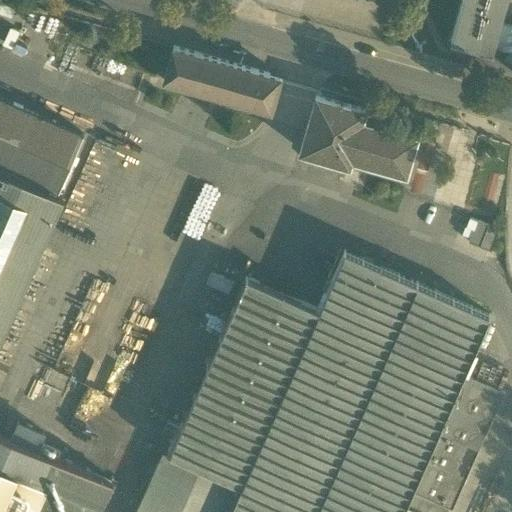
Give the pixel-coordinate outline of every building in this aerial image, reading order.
[(491,52),(494,43),(500,22),(505,0),(461,0),(450,40),(491,52)] [(511,49),(511,25),(500,22),(494,43),(510,48),(511,49)] [(163,80),(271,110),(280,76),(173,45),(163,80)] [(351,157),(406,173),(409,161),(410,161),(411,159),(414,150),(413,150),(414,148),(413,147),(417,135),(362,120),(365,108),(316,94),(300,150),(349,164),(351,157)] [(83,133),(0,96),(0,189),(55,213),(63,194),(57,192),(83,133)] [(0,336),(55,213),(0,189),(0,336)] [(468,241),(490,249),(499,228),(476,219),(468,241)] [(402,511),(404,508),(412,490),(425,460),(438,431),(464,372),(490,314),(344,249),(318,308),(246,275),(168,452),(236,483),(240,484),(227,511),(402,511)] [(193,292),(198,295),(204,282),(199,279),(193,292)] [(464,372),(438,431),(478,448),(503,390),(464,372)] [(0,458),(45,478),(56,454),(0,429),(0,458)] [(438,431),(425,460),(465,478),(478,448),(438,431)] [(223,511),(236,483),(168,452),(163,450),(134,511),(223,511)] [(112,479),(56,454),(45,478),(101,503),(112,479)] [(97,511),(102,503),(101,503),(45,478),(0,458),(0,511),(97,511)] [(452,507),(465,478),(425,460),(412,490),(444,503),(449,506),(452,507)] [(413,511),(445,511),(449,506),(444,503),(412,490),(404,508),(413,511)]
